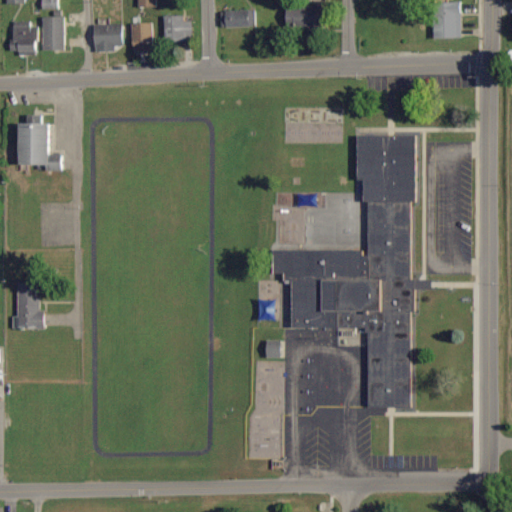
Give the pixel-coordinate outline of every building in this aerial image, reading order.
[(43,0),(43,9),(61,8),(60,0),(43,0)] [(465,3),(437,3),(438,38),(466,37),(465,3)] [(326,4),(289,5),(289,27),(327,27),(326,4)] [(256,9),(228,9),(228,26),(257,26),(256,9)] [(186,21),(186,15),(166,15),(167,42),(193,41),(192,21),(186,21)] [(45,50),(68,49),(67,16),(44,17),(45,50)] [(21,54),(41,54),(40,26),(33,26),(33,21),(16,21),(16,40),(12,41),(12,50),(21,49),(21,54)] [(135,51),(156,51),(156,22),(134,23),(135,51)] [(98,51),(118,50),(118,45),(126,45),(126,23),(97,24),(98,51)] [(22,164),(40,164),(39,170),(66,170),(66,155),(54,155),(55,123),(22,122),(22,164)] [(359,135),(416,135),(416,202),(412,202),(413,280),(415,280),(415,315),(411,315),(411,408),(368,408),(368,327),(294,327),(294,279),(286,279),(286,273),(276,273),(276,251),(364,251),(364,255),(369,255),(369,204),(364,204),(364,182),(359,182),(359,135)] [(21,316),(16,316),(16,329),(48,328),(48,310),(41,310),(41,282),(20,283),(21,316)] [(284,358),(284,340),(269,340),(269,357),(284,358)]
